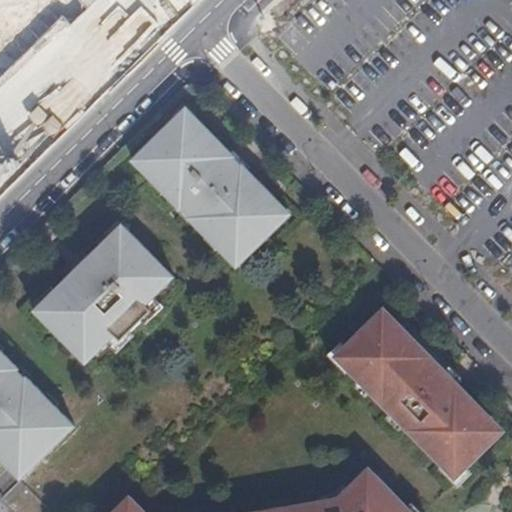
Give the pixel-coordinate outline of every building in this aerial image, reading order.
[(205,131),(185,110),(136,158),(185,208),(186,207),(194,215),(193,216),(241,265),(290,217),(270,196),(275,191),(247,163),(246,164),(238,156),(238,155),(210,126),(205,131)] [(173,280),(122,227),(33,312),(84,365),(113,337),(119,343),(150,314),(143,308),(173,280)] [(459,481),(502,439),(456,391),(460,386),(419,344),(414,349),(382,315),(339,357),(360,379),(359,380),(436,460),(437,459),(459,481)] [(0,348),(0,456),(3,460),(8,456),(28,476),(77,428),(29,378),(28,379),(20,371),(21,370),(0,348)] [(412,511),(379,477),(356,499),(349,492),(338,502),(289,510),(289,511),(146,511),(132,497),(117,511),(412,511)]
